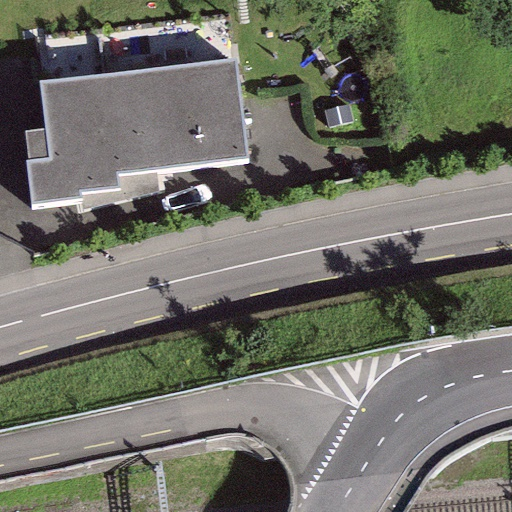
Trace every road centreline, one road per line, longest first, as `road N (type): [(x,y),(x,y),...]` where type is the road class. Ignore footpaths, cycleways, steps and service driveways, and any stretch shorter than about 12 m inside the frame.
road 1 (primary): [(0,331),(257,263),(511,218)]
road 2 (secondary): [(0,461),(230,410),(312,418),(379,449)]
road 3 (tertiary): [(379,449),(432,398),(511,373)]
